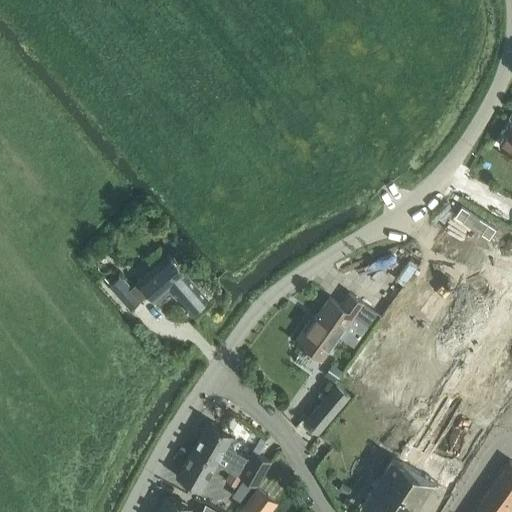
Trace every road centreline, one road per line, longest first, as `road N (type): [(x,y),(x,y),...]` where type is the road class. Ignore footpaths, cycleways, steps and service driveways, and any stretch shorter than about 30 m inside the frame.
road 1 (unclassified): [(213,374),(260,306),(398,218),(436,181),(499,85),(511,39)]
road 2 (residential): [(328,511),(278,428),(213,374)]
road 3 (unclassified): [(131,511),(213,374)]
